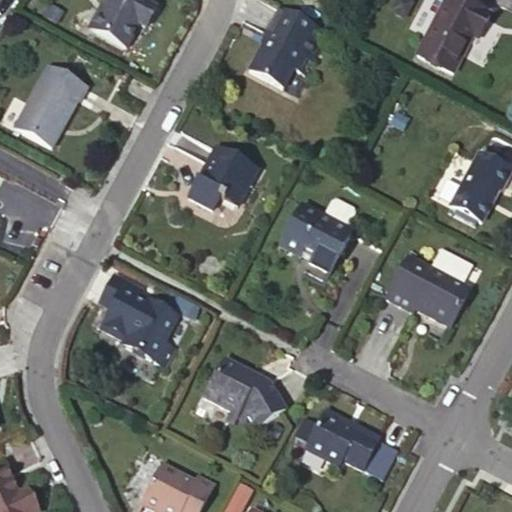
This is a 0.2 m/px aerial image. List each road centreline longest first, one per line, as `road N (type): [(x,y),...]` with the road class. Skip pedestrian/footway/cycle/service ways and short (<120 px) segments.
road 1 (residential): [(92,511),(36,396),(33,354),(215,0)]
road 2 (residential): [(303,355),(448,436)]
road 3 (residential): [(448,436),(511,314)]
